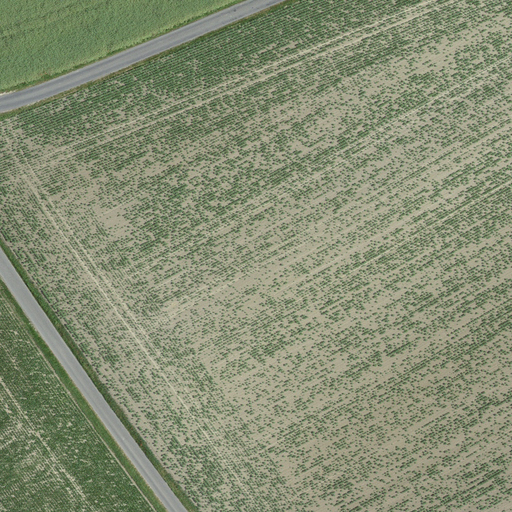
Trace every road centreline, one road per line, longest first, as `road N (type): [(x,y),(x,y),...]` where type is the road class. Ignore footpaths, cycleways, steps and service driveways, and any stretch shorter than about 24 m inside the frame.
road 1 (unclassified): [(0,257),(179,511)]
road 2 (track): [(0,105),(269,0)]
